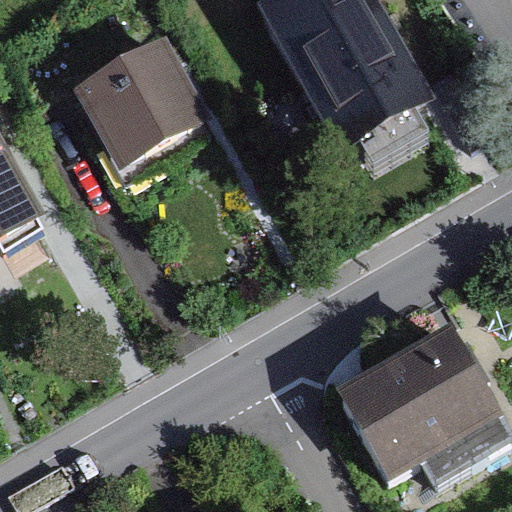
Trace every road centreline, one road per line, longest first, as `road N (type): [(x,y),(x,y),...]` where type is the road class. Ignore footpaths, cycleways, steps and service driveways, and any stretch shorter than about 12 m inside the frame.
road 1 (residential): [(256,372),(511,224)]
road 2 (residential): [(17,511),(256,372)]
road 3 (residential): [(343,511),(256,372)]
